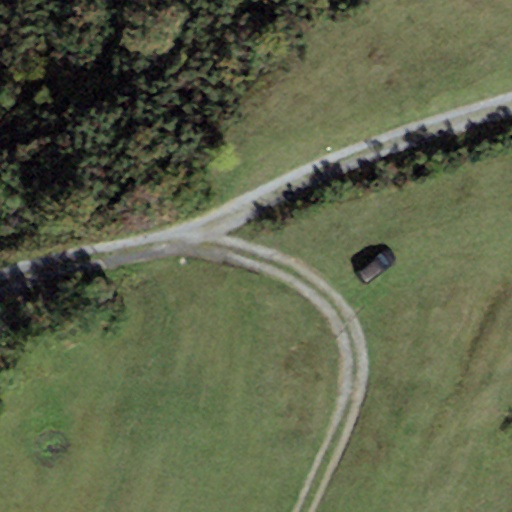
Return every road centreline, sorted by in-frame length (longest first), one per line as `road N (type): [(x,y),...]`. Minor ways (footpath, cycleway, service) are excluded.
road 1 (track): [(511,99),(349,154),(183,239),(52,267),(0,299)]
road 2 (track): [(305,511),(352,388),(314,273),(183,239)]
